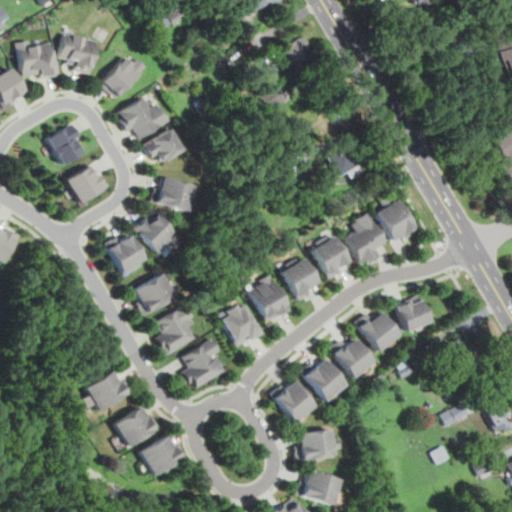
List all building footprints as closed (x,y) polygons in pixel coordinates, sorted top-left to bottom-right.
[(244,0),(245,1),(243,2),(247,9),(263,0),(271,0),(272,1),(273,0),(244,0)] [(411,0),(416,8),(429,2),(427,0),(411,0)] [(0,25),(3,24),(1,20),(9,16),(3,5),(0,6),(0,25)] [(167,15),(172,23),(180,17),(175,9),(167,15)] [(492,14),(477,28),(489,41),(503,27),(492,14)] [(61,33),(56,56),(71,59),(69,66),(85,69),(91,39),(61,33)] [(283,45),(288,53),(282,57),(287,67),(310,54),(306,47),(309,46),(303,35),(300,37),(299,37),(283,45)] [(499,58),(503,57),(508,74),(511,72),(511,37),(496,42),(499,51),(497,52),(499,58)] [(14,41),(19,74),(36,71),(37,75),(52,73),(47,42),(26,45),(25,39),(14,41)] [(120,57),(115,63),(114,63),(99,79),(114,93),(116,91),(118,92),(124,85),(123,84),(128,79),(129,80),(138,71),(137,70),(141,65),(134,58),(128,65),(120,57)] [(0,71),(0,106),(8,101),(8,100),(12,98),(10,96),(21,90),(7,67),(0,71)] [(252,97),(261,113),(284,99),(282,95),(285,93),(279,82),(252,97)] [(192,102),(196,110),(207,103),(203,95),(192,102)] [(113,110),(117,117),(114,118),(120,129),(128,125),(134,136),(164,119),(158,108),(155,109),(152,103),(145,107),(139,96),(113,110)] [(286,126),(295,140),(308,131),(299,117),(286,126)] [(42,137),(57,161),(79,149),(71,135),(72,134),(66,123),(42,137)] [(139,144),(146,156),(153,152),(158,159),(177,148),(165,128),(145,139),(146,140),(139,144)] [(511,128),(495,137),(505,157),(506,157),(508,161),(502,164),(509,178),(511,176),(511,128)] [(323,153),(336,174),(357,162),(344,140),(323,153)] [(284,163),(292,175),(309,165),(301,153),(284,163)] [(62,179),(75,200),(96,188),(94,183),(97,182),(92,173),(89,175),(84,165),(62,179)] [(150,187),(147,200),(183,209),(189,185),(159,177),(156,188),(150,187)] [(372,212),(388,239),(399,233),(402,237),(413,231),(394,199),(389,201),(386,196),(379,200),(382,206),(372,212)] [(148,209),(130,228),(154,253),(167,240),(172,246),(178,240),(148,209)] [(343,237),(357,261),(364,258),(365,261),(376,254),(372,248),(383,241),(366,212),(354,219),(355,221),(350,224),(354,231),(343,237)] [(0,230),(0,260),(1,261),(14,239),(0,230)] [(102,247),(116,270),(139,257),(125,233),(102,247)] [(310,249),(327,277),(338,270),(335,265),(346,258),(332,235),(310,249)] [(280,271),(296,299),(308,292),(305,286),(315,280),(302,258),(280,271)] [(130,289),(137,301),(133,303),(140,313),(170,295),(157,273),(130,289)] [(246,290),(264,320),(286,307),(267,274),(258,279),(260,282),(246,290)] [(393,305),(403,329),(427,318),(418,298),(407,303),(406,300),(393,305)] [(217,318),(234,346),(257,331),(239,304),(234,307),(231,303),(221,310),(223,314),(217,318)] [(152,337),(162,354),(191,337),(181,320),(189,315),(182,304),(153,322),(160,332),(152,337)] [(356,324),(375,349),(396,333),(379,311),(366,321),(363,318),(356,324)] [(445,344),(455,364),(464,359),(469,369),(478,365),(465,340),(461,342),(459,336),(445,344)] [(337,345),(330,351),(350,377),(371,360),(353,337),(339,348),(337,345)] [(178,371),(185,383),(189,381),(192,386),(220,369),(213,357),(210,359),(207,355),(216,350),(208,338),(179,356),(186,366),(178,371)] [(298,369),(322,399),(342,383),(322,358),(312,366),(309,361),(298,369)] [(397,371),(401,377),(411,371),(408,365),(397,371)] [(82,387),(94,408),(128,389),(121,378),(116,382),(110,371),(82,387)] [(279,384),(269,392),(291,420),(311,404),(292,380),(282,388),(279,384)] [(481,408),(492,430),(500,426),(502,430),(510,425),(505,415),(506,415),(502,407),(500,408),(496,400),(481,408)] [(439,414),(444,424),(465,413),(460,402),(439,414)] [(110,422),(124,444),(154,424),(147,414),(144,416),(137,405),(110,422)] [(292,446),(294,459),(331,453),(331,448),(337,446),(336,438),(329,439),(327,427),(296,432),(298,445),(292,446)] [(136,451),(149,473),(182,453),(175,442),(170,445),(163,434),(136,451)] [(429,451),(436,463),(448,456),(441,445),(429,451)] [(508,482),(511,481),(511,457),(501,462),(508,482)] [(472,464),(476,474),(490,469),(486,458),(472,464)] [(297,481),(293,493),(330,503),(337,478),(307,470),(303,482),(297,481)] [(301,511),(290,497),(275,508),(275,507),(268,511),(301,511)]
